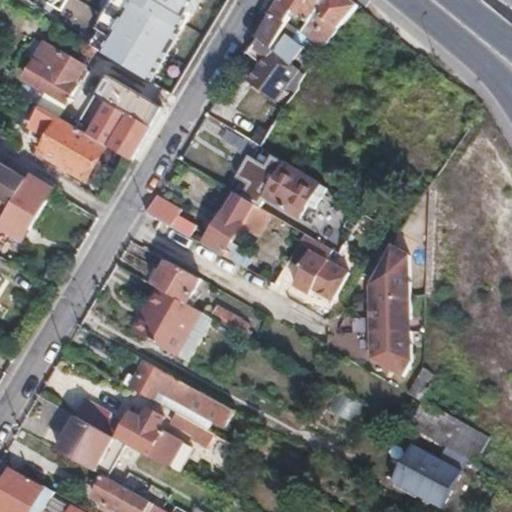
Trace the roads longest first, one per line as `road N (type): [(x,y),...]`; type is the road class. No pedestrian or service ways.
road 1 (residential): [(0,428),(258,0)]
road 2 (unknown): [(128,216),(396,383)]
road 3 (primary): [(411,0),(511,86)]
